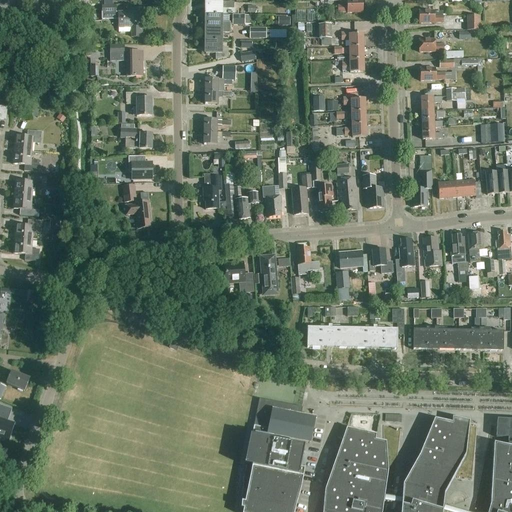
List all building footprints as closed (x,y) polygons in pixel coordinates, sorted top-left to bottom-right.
[(362,14),(362,1),(346,1),(346,7),(338,7),(338,13),(347,13),(347,14),(362,14)] [(206,3),(206,15),(222,15),(222,3),(206,3)] [(142,32),(142,13),(116,13),(116,6),(102,6),(102,19),(118,19),(118,32),(131,32),(131,38),(141,38),(142,32)] [(418,12),(418,25),(434,25),(434,24),(443,24),(443,17),(434,17),(434,12),(418,12)] [(222,15),(206,15),(205,28),(230,29),(230,23),(222,23),(222,15)] [(232,26),(244,26),(244,16),(232,16),(232,26)] [(466,32),(480,31),(480,17),(466,17),(466,32)] [(278,18),(278,27),(290,27),(290,18),(278,18)] [(331,39),(331,25),(318,25),(318,39),(331,39)] [(230,29),(205,28),(205,41),(221,41),(221,34),(230,34),(230,29)] [(249,39),(266,39),(266,29),(250,29),(249,39)] [(287,37),(287,29),(270,29),(270,37),(287,37)] [(349,48),(363,48),(363,35),(349,35),(349,34),(341,34),(341,42),(348,42),(349,48)] [(205,41),(205,54),(215,54),(215,61),(228,59),(228,48),(221,48),(221,41),(205,41)] [(419,41),(419,54),(435,53),(435,52),(444,52),(444,45),(435,45),(435,41),(419,41)] [(143,77),(142,52),(124,53),(124,46),(110,46),(110,54),(110,62),(126,62),(126,78),(143,77)] [(363,61),(363,48),(349,48),(349,50),(345,50),(345,55),(349,55),(349,61),(363,61)] [(240,54),(241,63),(255,61),(254,52),(240,54)] [(439,62),(439,69),(453,69),(453,68),(477,68),(477,78),(479,78),(479,89),(483,89),(482,66),(484,66),(483,60),(453,60),(453,62),(452,62),(445,62),(439,62)] [(349,64),(341,64),(332,65),(332,72),(349,72),(349,74),(364,73),(363,61),(349,61),(349,64)] [(222,79),(233,80),(233,73),(232,73),(232,67),(223,67),(222,79)] [(455,74),(444,74),(435,74),(435,69),(419,70),(420,82),(435,82),(435,81),(445,81),(445,85),(449,85),(449,81),(456,80),(456,79),(455,79),(455,74)] [(218,93),(223,93),(223,86),(231,86),(231,81),(205,80),(205,93),(218,93)] [(464,90),(446,91),(446,102),(457,102),(457,111),(465,110),(465,100),(464,90)] [(218,93),(205,93),(204,105),(217,105),(218,98),(231,98),(232,93),(223,93),(218,93)] [(151,117),(151,100),(136,100),(136,94),(126,95),(126,106),(136,105),(136,118),(151,117)] [(323,98),(312,99),(312,113),(323,113),(323,98)] [(421,113),(433,112),(433,104),(441,104),(440,98),(420,99),(421,113)] [(350,113),(365,113),(365,100),(351,100),(351,99),(342,99),(343,107),(350,106),(350,113)] [(326,102),(326,113),(336,113),(336,102),(326,102)] [(433,112),(421,113),(422,127),(442,126),(442,123),(433,123),(433,112)] [(125,124),(125,113),(117,114),(117,125),(125,124)] [(365,113),(350,113),(351,126),(366,125),(365,113)] [(57,119),(63,122),(66,118),(60,114),(57,119)] [(284,116),(276,116),(276,130),(277,130),(277,136),(283,136),(283,130),(284,130),(284,116)] [(204,121),(204,133),(217,134),(217,133),(217,126),(231,127),(231,122),(204,121)] [(351,129),(344,129),(336,130),(336,137),(351,137),(352,139),(366,138),(366,125),(351,126),(351,129)] [(442,126),(422,127),(422,141),(434,140),(442,139),(442,134),(434,134),(434,129),(442,128),(442,126)] [(502,126),(490,127),(491,144),(503,144),(502,126)] [(151,151),(152,136),(136,135),(136,130),(135,130),(135,131),(121,130),(121,139),(126,139),(125,149),(139,150),(151,151)] [(15,136),(14,151),(32,152),(33,144),(41,145),(42,133),(27,131),(27,137),(15,136)] [(230,134),(217,134),(204,133),(203,146),(216,146),(217,139),(230,139),(230,134)] [(235,143),(235,150),(250,149),(249,142),(235,143)] [(32,152),(14,151),(13,165),(24,166),(24,172),(38,173),(39,161),(36,161),(31,161),(32,152)] [(278,175),(278,190),(286,190),(286,175),(285,175),(285,153),(279,153),(280,175),(278,175)] [(152,180),(151,164),(142,164),(142,157),(128,158),(128,172),(131,176),(131,181),(152,180)] [(310,163),(311,163),(310,163),(311,183),(312,182),(313,189),(316,189),(318,212),(321,214),(326,214),(328,211),(331,211),(330,198),(332,198),(331,186),(325,186),(324,184),(320,184),(319,182),(320,182),(320,170),(321,169),(321,162),(310,163)] [(293,183),(293,191),(291,191),(294,216),(308,215),(306,189),(312,189),(311,183),(310,163),(305,164),(306,168),(307,168),(302,169),(303,177),(301,177),(301,182),(293,183)] [(432,194),(431,164),(419,164),(420,190),(412,191),(412,209),(427,208),(427,194),(432,194)] [(354,179),(343,180),(343,175),(348,174),(347,165),(336,166),(337,175),(339,201),(341,201),(342,212),(357,211),(354,179)] [(509,194),(507,172),(496,173),(498,195),(509,194)] [(224,186),(227,219),(235,218),(234,200),(235,200),(234,198),(241,197),(240,188),(233,189),(232,173),(222,174),(223,186),(224,186)] [(498,195),(496,173),(485,174),(487,196),(498,195)] [(27,182),(15,181),(14,196),(32,197),(33,189),(37,189),(37,190),(41,190),(42,177),(27,176),(27,182)] [(383,209),(382,189),(376,189),(375,177),(362,178),(363,191),(367,191),(368,210),(383,209)] [(221,178),(210,178),(210,189),(203,189),(203,199),(205,199),(205,211),(219,210),(218,192),(221,192),(221,178)] [(474,181),(465,182),(466,198),(475,197),(474,181)] [(466,198),(465,182),(456,183),(457,199),(466,198)] [(457,199),(456,183),(446,184),(448,199),(457,199)] [(448,199),(446,184),(437,184),(439,200),(448,199)] [(122,187),(124,204),(136,202),(134,186),(122,187)] [(281,204),(281,197),(274,198),(273,187),(261,188),(262,200),(264,200),(265,205),(266,204),(267,219),(281,217),(280,204),(281,204)] [(258,205),(257,194),(246,195),(247,200),(235,201),(236,214),(238,213),(238,221),(249,220),(249,212),(250,210),(250,208),(248,207),(248,205),(258,205)] [(14,196),(13,210),(24,211),(24,217),(38,218),(39,206),(36,206),(31,206),(32,197),(14,196)] [(148,204),(124,206),(125,217),(136,216),(138,230),(150,228),(148,204)] [(27,227),(15,226),(14,240),(32,242),(33,234),(37,234),(41,235),(42,222),(28,221),(27,227)] [(52,222),(52,230),(59,230),(60,222),(52,222)] [(506,276),(505,262),(504,250),(510,250),(509,238),(506,238),(506,233),(497,234),(498,242),(495,242),(497,262),(498,276),(506,276)] [(483,251),(482,235),(467,236),(469,264),(479,263),(478,251),(483,251)] [(457,264),(458,273),(467,273),(467,264),(465,264),(463,239),(461,239),(460,236),(452,237),(452,245),(450,245),(451,265),(457,264)] [(438,252),(437,238),(422,239),(424,258),(425,268),(441,267),(440,252),(438,252)] [(32,242),(14,240),(13,255),(25,256),(24,262),(38,263),(39,251),(36,250),(36,251),(32,250),(32,242)] [(409,241),(400,241),(401,249),(398,249),(399,260),(395,260),(396,284),(404,283),(403,268),(410,267),(410,258),(413,257),(412,244),(409,244),(409,241)] [(309,249),(296,250),(298,276),(307,276),(307,272),(319,271),(318,263),(310,264),(309,249)] [(385,250),(371,252),(372,262),(368,263),(369,273),(375,272),(374,268),(380,268),(381,276),(393,275),(392,263),(386,264),(385,250)] [(361,253),(339,254),(340,270),(362,268),(363,273),(367,273),(366,256),(362,256),(361,253)] [(277,296),(274,257),(260,258),(263,298),(277,296)] [(288,260),(278,260),(278,269),(289,268),(288,260)] [(486,275),(487,275),(487,279),(496,278),(496,271),(494,271),(493,261),(485,262),(486,275)] [(244,276),(243,264),(224,265),(226,285),(239,284),(240,293),(253,293),(251,275),(244,276)] [(337,290),(348,290),(349,290),(347,274),(336,275),(337,290)] [(479,291),(478,278),(468,279),(469,292),(479,291)] [(300,295),(299,279),(290,279),(291,296),(292,296),(300,295)] [(421,300),(429,299),(428,282),(420,283),(421,300)] [(348,290),(337,290),(338,302),(349,302),(348,290)] [(498,310),(498,320),(503,320),(503,322),(510,322),(510,310),(498,310)] [(397,323),(404,323),(404,311),(391,311),(392,321),(396,320),(397,323)] [(397,330),(386,330),(385,350),(397,350),(397,336),(403,336),(404,323),(397,323),(396,320),(392,321),(392,324),(397,324),(397,330)] [(424,331),(424,351),(435,351),(436,329),(436,320),(430,320),(430,326),(427,326),(426,331),(424,331)] [(318,328),(318,349),(329,349),(329,326),(328,326),(328,329),(318,328)] [(332,326),(329,326),(329,349),(340,349),(341,329),(331,329),(332,326)] [(373,330),(363,329),(363,350),(374,350),(374,327),(373,327),(373,330)] [(374,327),(374,350),(385,350),(386,330),(376,330),(376,327),(374,327)] [(318,349),(318,328),(307,328),(307,349),(318,349)] [(341,329),(340,349),(352,350),(352,329),(341,329)] [(352,329),(352,350),(363,350),(363,329),(352,329)] [(436,329),(435,351),(446,351),(447,331),(438,331),(438,329),(436,329)] [(424,351),(424,331),(413,331),(413,351),(424,351)] [(458,332),(447,331),(446,351),(458,352),(458,332)] [(469,332),(458,332),(458,352),(469,352),(469,332)] [(469,332),(469,352),(480,352),(480,332),(469,332)] [(492,332),(480,332),(480,352),(491,352),(492,332)] [(492,332),(491,352),(503,353),(503,333),(492,332)] [(177,352),(177,350),(179,346),(171,343),(169,349),(177,352)] [(24,393),(29,380),(11,372),(6,385),(24,393)] [(294,511),(300,491),(305,469),(300,468),(304,447),(267,440),(268,436),(310,445),(315,419),(301,416),(302,409),(259,400),(243,479),(241,510),(243,510),(242,511),(294,511)] [(0,438),(8,441),(13,425),(6,423),(7,420),(8,420),(11,410),(0,406),(0,438)] [(325,491),(322,511),(382,511),(383,503),(401,506),(400,511),(511,511),(511,420),(497,420),(496,438),(508,439),(507,447),(494,444),(490,505),(488,511),(460,511),(443,507),(444,495),(465,456),(469,422),(452,418),(451,424),(434,420),(403,486),(402,499),(384,497),(388,472),(386,443),(375,441),(376,435),(346,429),(325,491)] [(340,425),(336,437),(342,439),(346,427),(340,425)]
